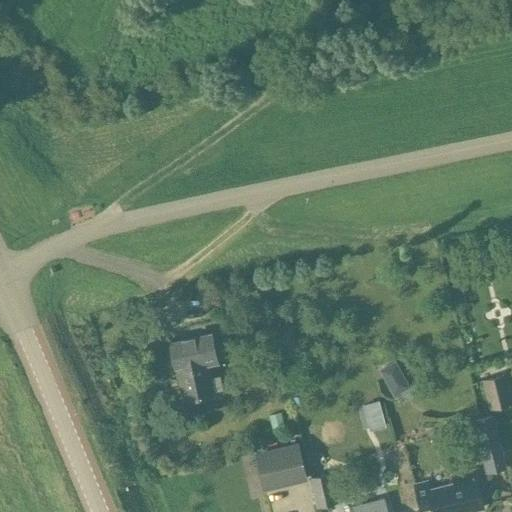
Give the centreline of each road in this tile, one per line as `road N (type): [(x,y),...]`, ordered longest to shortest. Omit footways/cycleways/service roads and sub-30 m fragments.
road 1 (unclassified): [(3,275),(101,228),(511,141)]
road 2 (unclassified): [(98,511),(3,275)]
road 3 (track): [(154,280),(234,227),(265,193)]
